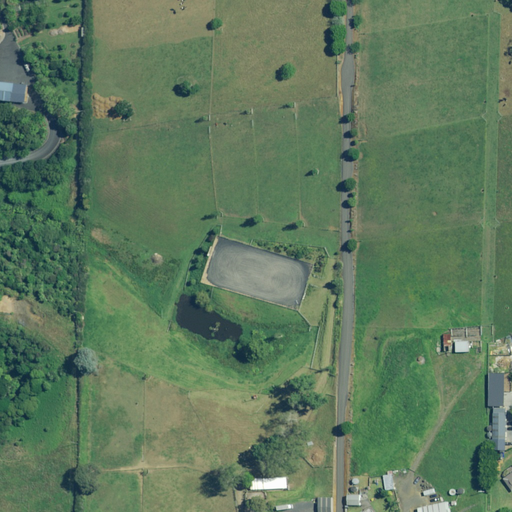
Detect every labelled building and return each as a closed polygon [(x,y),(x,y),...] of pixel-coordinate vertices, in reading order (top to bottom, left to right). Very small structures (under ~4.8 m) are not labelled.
[(0,100),(13,101),(15,84),(0,82),(0,100)] [(470,352),(470,346),(473,346),(473,342),(470,342),(457,342),(457,352),(470,352)] [(507,409),(494,409),(494,426),(494,438),(494,439),(507,439),(507,409)] [(395,489),(393,475),(384,476),(386,490),(395,489)] [(289,488),(289,477),(252,479),(253,490),(289,488)] [(361,496),(349,496),(348,505),(361,506),(361,496)] [(328,511),(329,498),(320,498),(319,511),(328,511)] [(448,511),(447,503),(419,509),(419,511),(448,511)]
